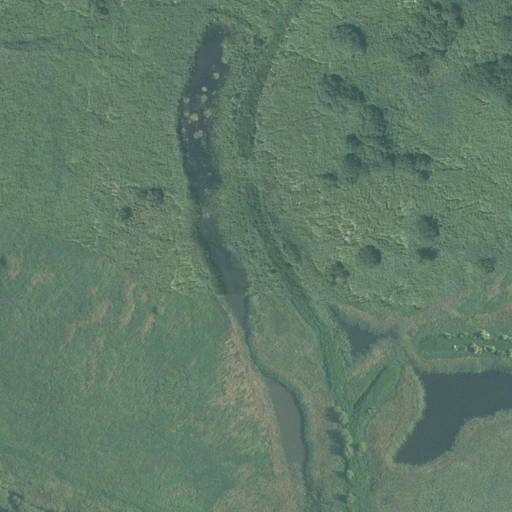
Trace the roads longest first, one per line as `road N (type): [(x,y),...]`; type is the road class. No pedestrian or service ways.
road 1 (track): [(295,0),(250,89),(241,162),(253,220),(325,347),(347,430),(353,511)]
road 2 (track): [(345,421),(412,346),(511,346)]
road 3 (track): [(150,511),(0,446)]
